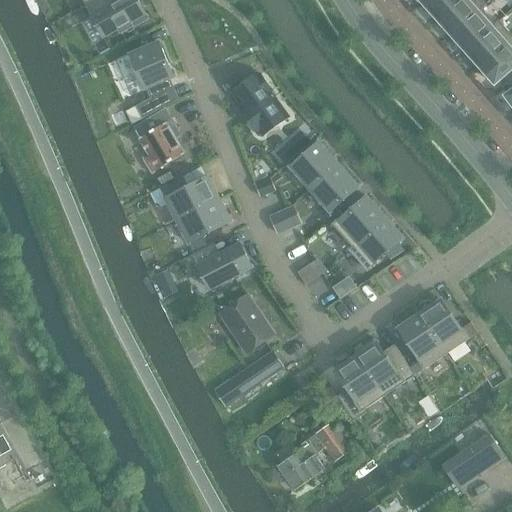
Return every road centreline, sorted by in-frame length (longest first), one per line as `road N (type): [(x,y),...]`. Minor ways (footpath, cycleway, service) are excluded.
road 1 (residential): [(511,221),(343,337),(327,337),(253,214),(166,0)]
road 2 (unclassified): [(219,511),(122,336),(0,47)]
road 3 (tertiary): [(511,201),(343,0)]
